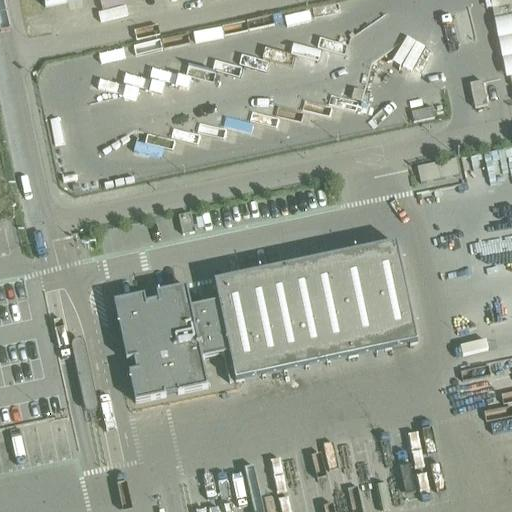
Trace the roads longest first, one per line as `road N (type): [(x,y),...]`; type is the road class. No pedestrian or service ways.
road 1 (unclassified): [(511,128),(48,232),(8,60)]
road 2 (unknown): [(405,202),(435,347),(432,369),(125,437)]
road 3 (unknown): [(74,268),(405,202)]
road 4 (unclassified): [(8,60),(288,0)]
road 5 (unknown): [(473,0),(498,84),(500,105),(488,133)]
